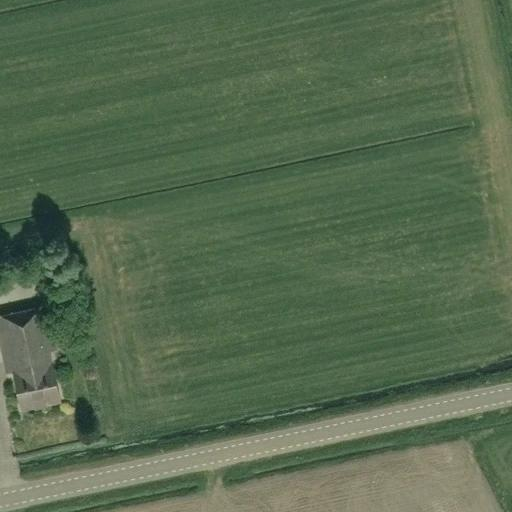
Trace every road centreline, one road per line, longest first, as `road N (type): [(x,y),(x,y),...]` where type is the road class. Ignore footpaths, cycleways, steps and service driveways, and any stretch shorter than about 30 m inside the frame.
road 1 (tertiary): [(0,499),(511,394)]
road 2 (track): [(470,0),(511,200)]
